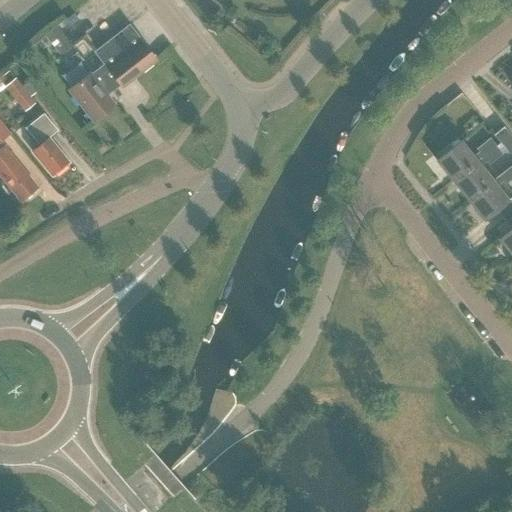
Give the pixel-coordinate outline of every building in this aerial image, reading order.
[(84,14),(44,46),(58,63),(97,31),(84,14)] [(144,44),(130,26),(96,53),(106,65),(92,75),(91,73),(69,91),(94,122),(116,105),(107,95),(120,85),(123,88),(158,61),(144,43),(144,44)] [(0,80),(15,100),(25,112),(35,104),(30,97),(36,93),(27,82),(21,86),(8,70),(0,76),(0,80)] [(49,139),(58,131),(44,114),(26,129),(40,145),(33,151),(53,177),(69,164),(49,139)] [(0,144),(10,136),(0,123),(0,144)] [(511,137),(504,128),(494,136),(509,154),(511,151),(511,137)] [(437,161),(453,181),(496,147),(490,140),(477,150),(479,153),(474,156),(461,141),(437,161)] [(0,157),(10,170),(2,177),(22,202),(38,189),(4,147),(0,149),(0,157)] [(496,147),(453,181),(469,201),(494,182),(482,167),(487,163),(490,166),(503,155),(496,147)] [(511,167),(494,182),(469,201),(485,221),(497,212),(504,221),(511,215),(511,199),(510,201),(498,187),(503,182),(506,185),(511,179),(511,167)] [(511,230),(500,240),(511,255),(511,215),(504,221),(511,230)]
